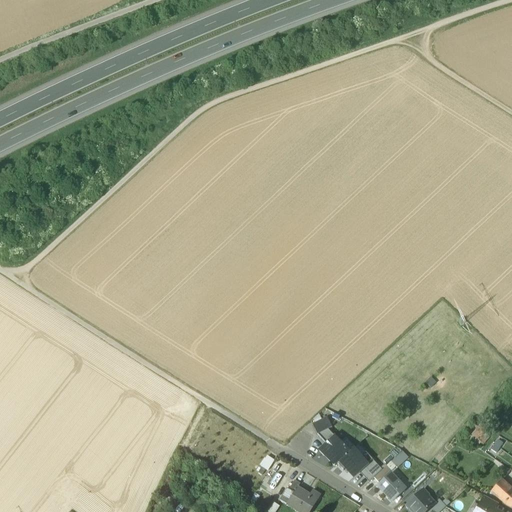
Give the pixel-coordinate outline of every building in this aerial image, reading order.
[(313,425),(319,436),(333,429),(327,418),(313,425)] [(479,428),(472,435),(476,439),(473,442),(476,445),(479,442),(481,444),(488,436),(479,428)] [(339,463),(350,453),(336,438),(319,453),(333,468),(339,463)] [(491,450),(496,453),(502,443),(497,440),(491,450)] [(339,463),(354,482),(361,475),(370,467),(369,466),(354,449),(350,453),(339,463)] [(267,457),(261,467),(268,471),(274,462),(267,457)] [(374,478),(382,471),(374,461),(369,466),(370,467),(361,475),(369,483),(374,478)] [(382,471),(374,478),(378,483),(391,471),(387,467),(382,471)] [(378,487),(392,502),(405,490),(391,475),(378,487)] [(289,490),(287,489),(279,502),(286,506),(287,506),(287,505),(297,489),(300,484),(295,481),(289,490)] [(511,492),(500,482),(491,492),(505,505),(511,508),(511,492)] [(297,489),(287,505),(297,511),(311,511),(320,497),(312,492),(310,497),(297,489)] [(422,492),(406,507),(411,511),(426,511),(435,505),(422,492)] [(481,502),(494,510),(498,505),(484,496),(481,502)] [(435,505),(426,511),(440,511),(446,507),(439,500),(435,505)] [(497,511),(494,510),(481,502),(475,511),(497,511)]
